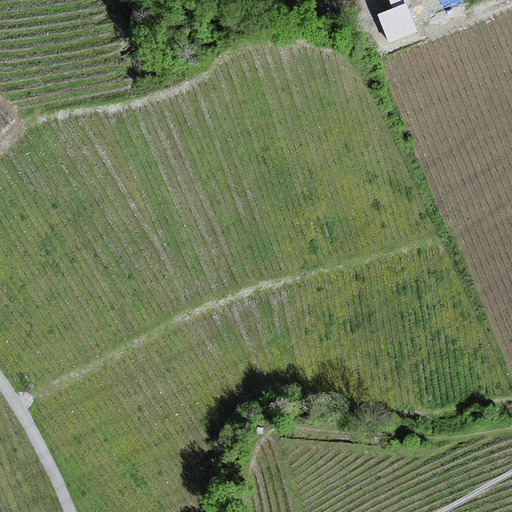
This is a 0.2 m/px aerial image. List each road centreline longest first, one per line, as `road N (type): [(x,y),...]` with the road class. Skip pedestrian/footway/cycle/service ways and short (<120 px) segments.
road 1 (track): [(511,0),(371,55),(287,48),(20,128),(0,142)]
road 2 (track): [(0,386),(68,511)]
